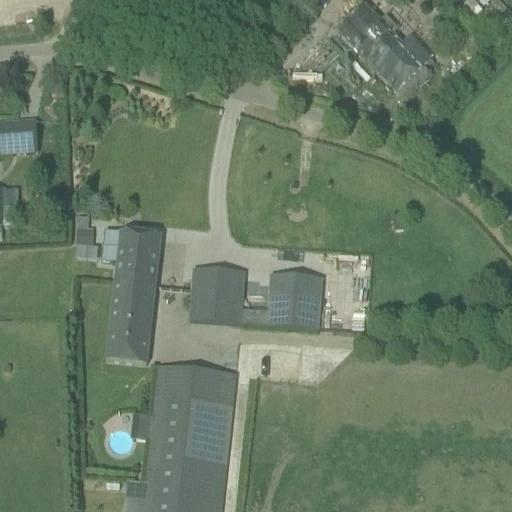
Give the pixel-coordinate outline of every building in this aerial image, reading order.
[(340,35),(399,94),(413,80),(424,68),(403,47),(367,11),(366,10),(354,21),(340,35)] [(0,125),(0,158),(37,157),(35,124),(0,125)] [(1,229),(0,228),(0,222),(16,223),(17,192),(0,191),(0,241),(1,242),(1,229)] [(76,233),(75,248),(89,248),(90,233),(87,233),(76,233)] [(101,265),(116,267),(114,287),(154,292),(160,239),(120,235),(120,236),(104,234),(101,265)] [(193,273),(189,325),(316,334),(318,312),(320,283),(271,279),(268,315),(240,313),(243,276),(193,273)] [(106,364),(126,367),(145,369),(154,292),(114,287),(106,364)] [(155,370),(153,390),(143,486),(127,485),(123,511),(221,511),(235,379),(155,370)] [(368,511),(363,505),(332,501),(314,511),(368,511)]
